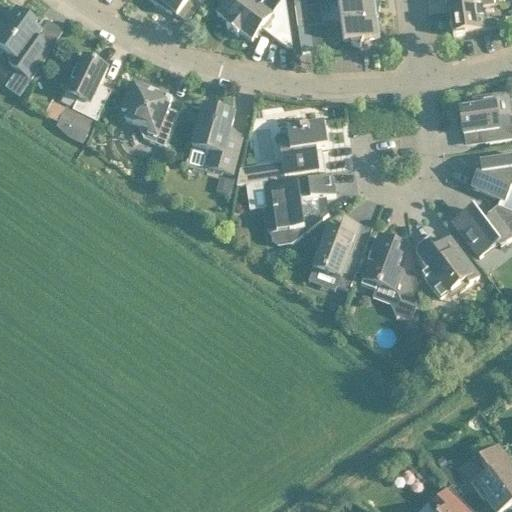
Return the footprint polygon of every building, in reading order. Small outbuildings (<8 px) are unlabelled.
[(160,0),(155,7),(156,7),(156,8),(157,8),(157,9),(158,9),(159,9),(159,10),(160,10),(160,11),(161,11),(162,11),(162,12),(163,12),(163,13),(164,13),(165,13),(165,14),(166,14),(167,14),(167,15),(168,15),(169,15),(169,16),(170,16),(171,16),(171,17),(172,17),(173,15),(177,19),(191,0),(201,8),(207,0),(160,0)] [(293,53),(285,0),(272,17),(261,8),(265,3),(261,0),(230,0),(217,18),(229,27),(226,30),(238,39),(240,36),(252,44),(262,31),(291,53),(293,53)] [(306,10),(305,0),(293,0),(295,11),(306,10)] [(381,1),(380,0),(371,0),(339,5),(341,25),(378,20),(381,1)] [(493,0),(445,0),(446,4),(448,4),(450,14),(482,10),(495,7),(493,0)] [(295,11),(297,23),(298,31),(309,29),(306,10),(295,11)] [(484,23),(482,10),(450,14),(453,39),(465,37),(465,35),(497,30),(495,22),(484,23)] [(16,13),(4,29),(1,28),(0,28),(0,50),(10,58),(9,61),(9,64),(10,67),(13,69),(32,83),(52,53),(37,42),(42,35),(35,30),(37,28),(16,13)] [(378,20),(341,25),(344,46),(351,45),(352,48),(360,51),(363,43),(380,41),(377,21),(378,20)] [(313,54),(309,29),(298,31),(302,56),(313,54)] [(73,113),(97,125),(109,100),(97,94),(108,71),(83,59),(65,95),(79,101),(73,113)] [(52,67),(43,79),(55,88),(64,76),(52,67)] [(144,142),(168,152),(179,116),(169,112),(173,103),(149,93),(150,90),(133,83),(121,112),(129,115),(125,124),(142,130),(140,133),(144,142)] [(511,142),(511,132),(510,118),(497,119),(495,107),(460,112),(464,138),(484,135),(486,147),(511,142)] [(195,141),(192,150),(196,151),(210,155),(205,170),(232,178),(243,140),(230,136),(235,117),(208,110),(204,109),(203,111),(195,141)] [(86,147),(97,125),(79,117),(68,138),(86,147)] [(240,174),(237,189),(263,185),(285,182),(284,178),(320,173),(317,153),(328,151),(324,124),(287,129),(290,149),(280,150),(282,168),(240,174)] [(477,177),(471,190),(500,203),(497,209),(511,215),(511,159),(480,164),(482,180),(477,177)] [(285,182),(263,185),(264,194),(270,237),(272,236),(272,245),(278,249),(292,248),(329,218),(320,208),(319,203),(327,201),(335,200),(333,183),(286,191),(285,182)] [(511,215),(497,209),(481,221),(473,211),(453,225),(481,262),(499,248),(502,252),(511,244),(511,241),(510,239),(511,237),(511,215)] [(349,295),(356,276),(367,248),(356,244),(360,232),(345,227),(341,237),(329,232),(314,271),(326,276),(327,275),(342,281),(338,290),(349,295)] [(431,238),(418,247),(425,256),(419,260),(428,273),(422,278),(441,303),(456,291),(460,295),(479,280),(450,241),(439,249),(431,238)] [(401,306),(421,313),(415,274),(403,275),(397,273),(402,260),(396,258),(400,248),(379,240),(361,288),(376,294),(378,288),(396,294),(401,306)] [(511,466),(499,448),(478,463),(488,477),(473,488),(484,505),(486,503),(492,511),(506,511),(511,508),(511,505),(511,466)] [(469,511),(451,490),(430,511),(428,509),(425,511),(469,511)]
